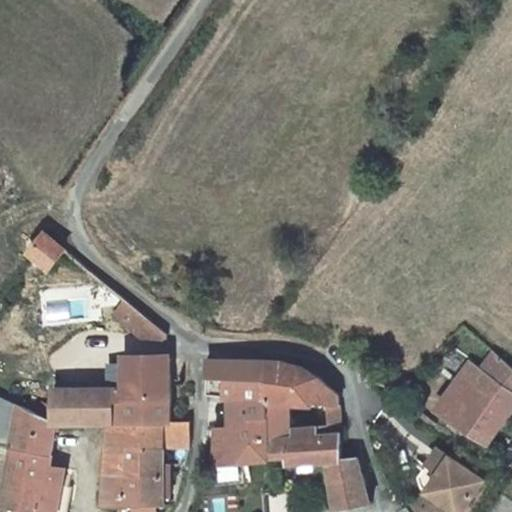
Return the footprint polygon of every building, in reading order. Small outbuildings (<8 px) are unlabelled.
[(59,261),(67,250),(48,236),(43,242),(33,255),(53,270),(59,261)] [(189,266),(172,262),(168,279),(184,283),(189,266)] [(168,344),(171,340),(127,303),(114,320),(142,341),(168,344)] [(118,396),(110,426),(171,423),(180,423),(174,355),(126,357),(127,387),(128,395),(118,396)] [(473,388),(481,393),(490,380),(505,360),(500,356),(473,388)] [(511,365),(505,360),(490,380),(511,392),(511,365)] [(269,364),(209,363),(210,401),(222,403),(240,403),(237,428),(221,425),(216,462),(274,462),(271,403),(269,364)] [(269,364),(271,403),(295,410),(321,410),(321,405),(328,406),(341,410),(339,395),(324,381),(304,370),(294,367),(269,364)] [(448,418),(490,443),(511,407),(511,392),(490,380),(481,393),(473,388),(448,418)] [(91,388),(89,426),(110,426),(118,396),(128,395),(127,387),(91,388)] [(53,400),(43,413),(62,425),(89,426),(91,388),(59,388),(60,400),(53,400)] [(240,403),(222,403),(221,425),(237,428),(240,403)] [(271,403),(274,462),(289,461),(290,473),(299,474),(318,474),(320,467),(326,467),(336,511),(346,511),(373,507),(361,463),(345,465),(342,435),(322,434),(323,427),(296,429),(295,421),(295,410),(271,403)] [(322,434),(342,435),(341,410),(328,406),(328,426),(323,427),(322,434)] [(56,467),(62,425),(43,413),(21,407),(11,471),(55,478),(56,467)] [(171,423),(170,449),(193,450),(194,422),(180,423),(171,423)] [(170,449),(171,423),(110,426),(104,506),(133,506),(137,448),(170,449)] [(493,474),(447,442),(423,477),(468,509),(493,474)] [(170,449),(137,448),(133,506),(159,506),(173,505),(170,449)] [(31,511),(64,511),(70,469),(56,467),(55,478),(11,471),(4,506),(31,511)]
